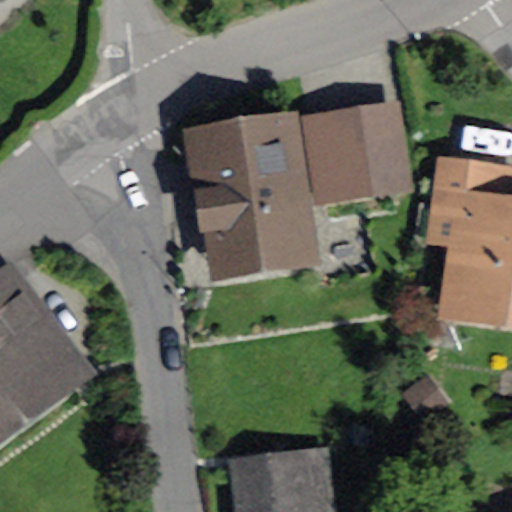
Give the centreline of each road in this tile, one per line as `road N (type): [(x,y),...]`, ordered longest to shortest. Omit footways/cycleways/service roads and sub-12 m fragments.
road 1 (residential): [(140,102),(179,511)]
road 2 (residential): [(406,0),(276,43),(140,102)]
road 3 (residential): [(140,102),(0,205)]
